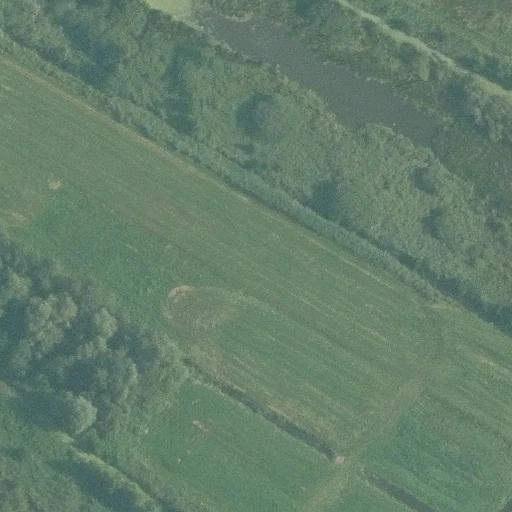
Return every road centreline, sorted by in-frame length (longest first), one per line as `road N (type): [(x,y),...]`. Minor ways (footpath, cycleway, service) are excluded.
road 1 (track): [(306,511),(430,354),(421,312),(0,64)]
road 2 (unknown): [(0,101),(430,354),(464,355),(511,379)]
road 3 (unknown): [(511,65),(400,0)]
